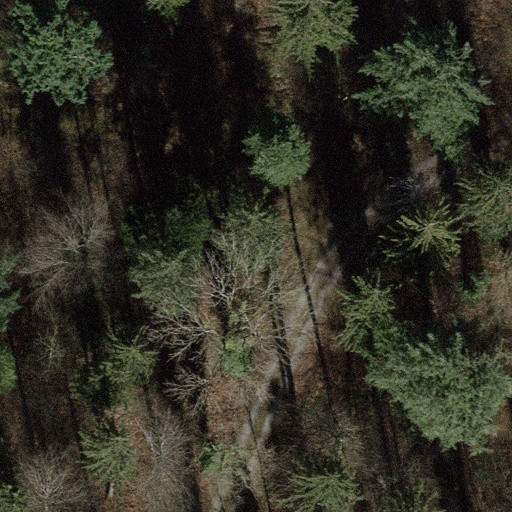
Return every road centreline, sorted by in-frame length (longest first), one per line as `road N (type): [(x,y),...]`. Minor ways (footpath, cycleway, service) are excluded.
road 1 (track): [(511,133),(369,185),(324,263),(216,511)]
road 2 (track): [(369,185),(262,149),(0,122)]
